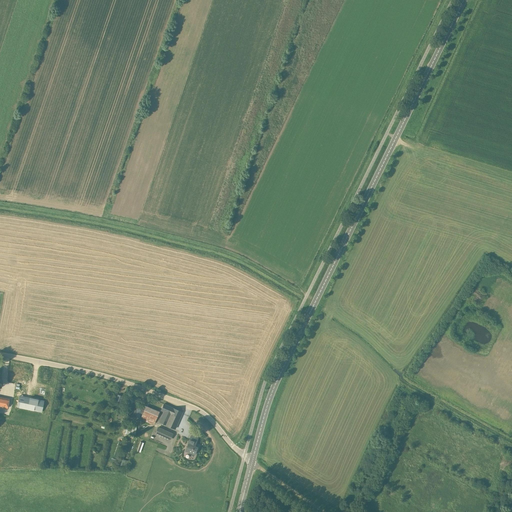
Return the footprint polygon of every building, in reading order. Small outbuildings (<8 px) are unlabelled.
[(19,396),(17,406),(41,412),(44,401),(19,396)] [(140,419),(145,406),(137,403),(132,416),(140,419)] [(175,429),(182,413),(164,404),(161,410),(164,412),(159,422),(175,429)] [(146,406),(141,419),(155,425),(161,411),(146,406)] [(135,434),(136,425),(127,424),(125,432),(135,434)] [(173,439),(175,432),(160,427),(159,434),(173,439)] [(195,455),(198,447),(195,446),(198,438),(192,435),(186,451),(195,455)] [(114,458),(112,458),(111,460),(117,462),(121,451),(117,449),(114,458)]
